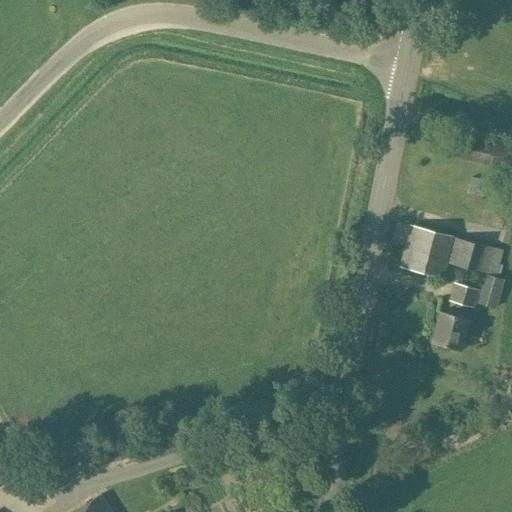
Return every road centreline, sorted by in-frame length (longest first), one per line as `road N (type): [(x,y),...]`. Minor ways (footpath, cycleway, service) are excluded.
road 1 (tertiary): [(332,511),(339,394),(408,51)]
road 2 (unclassified): [(0,122),(72,47),(121,15),(173,5),(408,51)]
